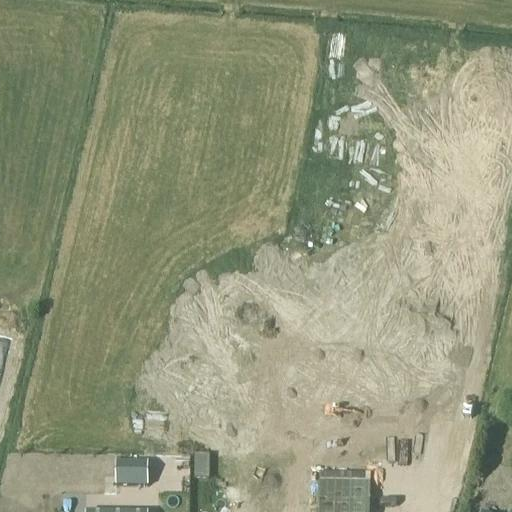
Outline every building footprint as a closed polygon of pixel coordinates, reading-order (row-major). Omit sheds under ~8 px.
[(255,238),(237,279),(256,288),(274,247),(255,238)] [(416,255),(417,279),(459,278),(459,254),(416,255)] [(271,351),(455,351),(455,291),(271,291),(271,351)] [(227,426),(247,427),(249,368),(155,366),(153,434),(227,436),(227,426)] [(441,438),(441,369),(271,367),(270,439),(329,440),(329,392),(361,392),(361,408),(331,407),(331,436),(441,438)] [(169,504),(168,511),(241,511),(241,458),(152,458),(152,504),(169,504)] [(380,496),(379,501),(416,502),(417,460),(333,458),(332,495),(380,496)] [(146,489),(146,466),(114,466),(114,489),(146,489)] [(281,511),(282,492),(267,492),(266,511),(281,511)] [(415,511),(416,502),(283,501),(282,511),(415,511)]
